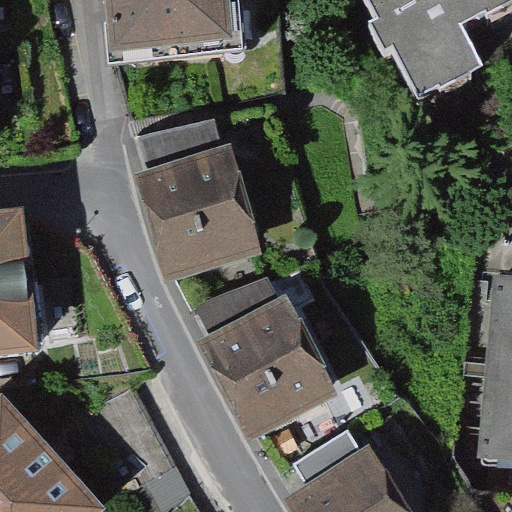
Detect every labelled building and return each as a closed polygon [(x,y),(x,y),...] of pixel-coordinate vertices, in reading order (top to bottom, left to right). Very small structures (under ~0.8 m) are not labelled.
[(221,0),(110,0),(116,73),(226,64),(221,0)] [(375,0),(378,4),(370,9),(385,37),(394,33),(420,83),(439,72),(443,75),(484,51),(462,12),(486,0),(375,0)] [(156,206),(187,292),(274,261),(230,137),(151,166),(164,203),(156,206)] [(0,199),(0,343),(41,338),(24,197),(0,199)] [(511,272),(510,272),(495,454),(511,455),(511,272)] [(300,311),(214,357),(257,437),(343,391),(300,311)] [(90,511),(106,498),(0,384),(0,511),(90,511)] [(295,511),(417,511),(369,438),(284,494),(295,511)]
